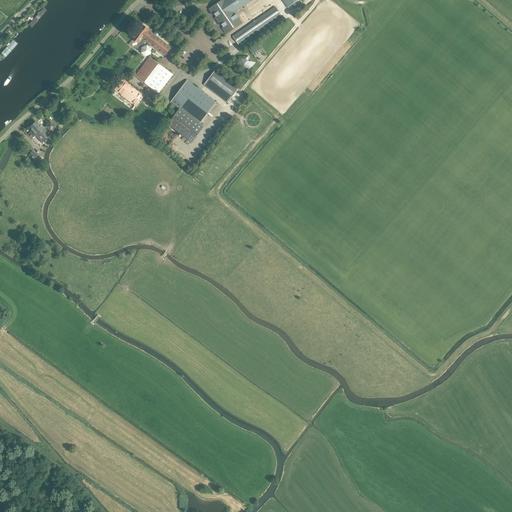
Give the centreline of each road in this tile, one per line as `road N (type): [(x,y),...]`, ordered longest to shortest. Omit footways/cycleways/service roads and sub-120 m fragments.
road 1 (track): [(511,307),(430,377),(218,197)]
road 2 (track): [(69,332),(86,330),(171,245),(177,177),(187,163)]
road 3 (unclassified): [(0,142),(140,0)]
road 4 (track): [(218,197),(279,116),(244,87),(222,105)]
